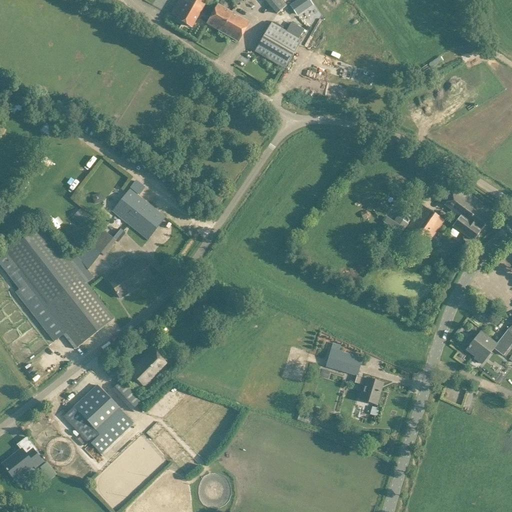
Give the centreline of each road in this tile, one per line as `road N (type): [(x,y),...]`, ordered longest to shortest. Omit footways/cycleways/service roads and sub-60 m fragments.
road 1 (unclassified): [(0,428),(153,306),(293,120)]
road 2 (tertiary): [(387,511),(456,293),(511,226)]
road 3 (unclassified): [(511,204),(409,141),(345,123),(293,120)]
road 4 (unclassified): [(293,120),(126,0)]
